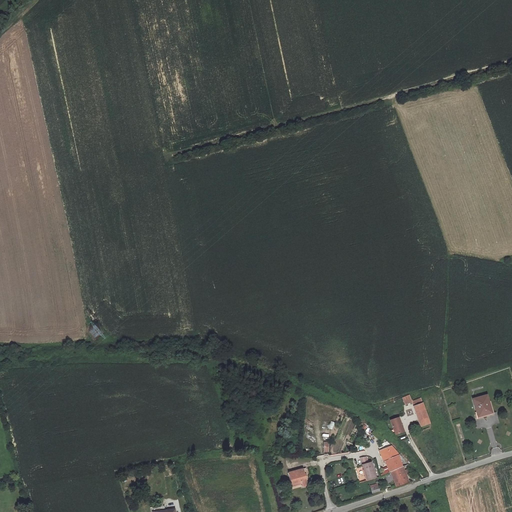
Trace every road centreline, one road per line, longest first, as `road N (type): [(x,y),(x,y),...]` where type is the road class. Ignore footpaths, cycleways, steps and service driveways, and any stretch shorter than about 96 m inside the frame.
road 1 (track): [(511,63),(165,156)]
road 2 (unclassified): [(331,511),(511,453)]
